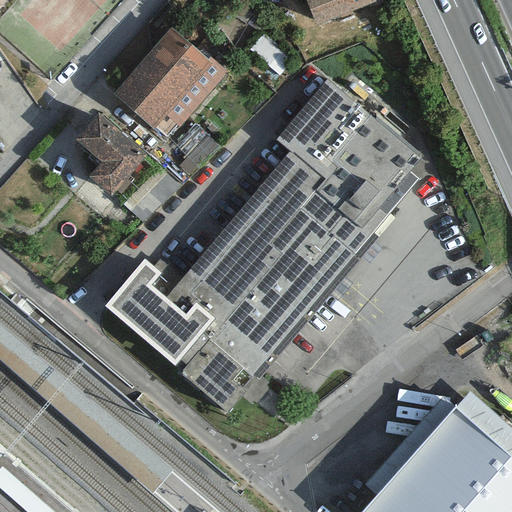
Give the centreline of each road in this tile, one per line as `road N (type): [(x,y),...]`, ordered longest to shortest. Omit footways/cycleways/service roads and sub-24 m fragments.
road 1 (residential): [(0,262),(258,474)]
road 2 (unclassified): [(258,474),(511,283)]
road 3 (residential): [(154,0),(0,171)]
road 4 (motorway): [(451,0),(511,134)]
